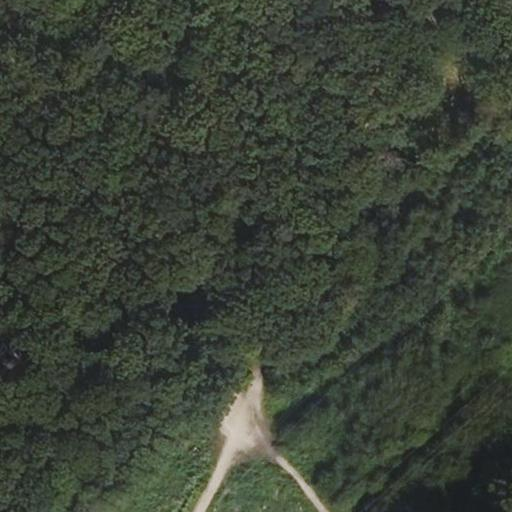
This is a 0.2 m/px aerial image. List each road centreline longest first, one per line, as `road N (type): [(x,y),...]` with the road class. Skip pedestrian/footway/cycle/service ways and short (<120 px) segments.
road 1 (track): [(423,0),(199,511)]
road 2 (track): [(0,44),(242,411)]
road 3 (track): [(323,511),(242,411)]
